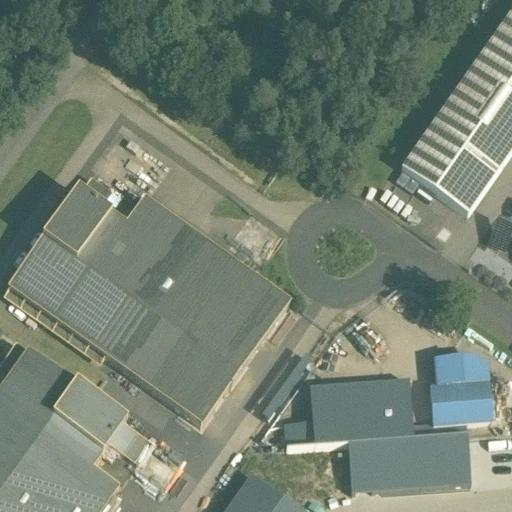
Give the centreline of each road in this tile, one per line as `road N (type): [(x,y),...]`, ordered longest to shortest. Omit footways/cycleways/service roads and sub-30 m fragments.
road 1 (unclassified): [(401,252),(349,214),(315,213),(296,234),(291,263),(305,285),(337,298),(367,283)]
road 2 (unclassified): [(511,329),(401,252)]
